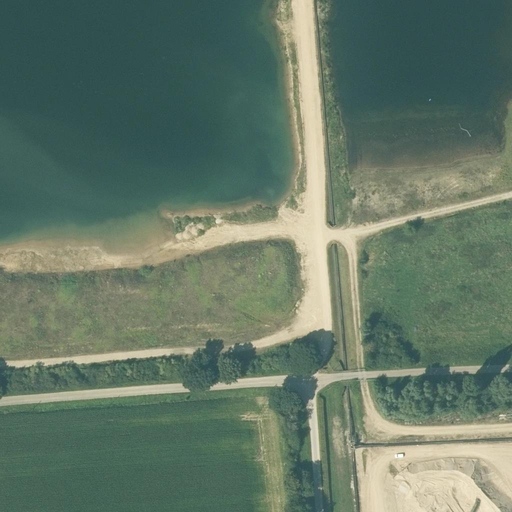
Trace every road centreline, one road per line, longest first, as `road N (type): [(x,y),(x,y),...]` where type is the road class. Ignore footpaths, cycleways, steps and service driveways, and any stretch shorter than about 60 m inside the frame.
road 1 (track): [(312,378),(325,312),(301,0)]
road 2 (track): [(325,312),(254,346),(0,364)]
road 3 (unclassified): [(0,402),(244,383)]
road 4 (unclassified): [(244,383),(205,393),(168,418),(82,511)]
